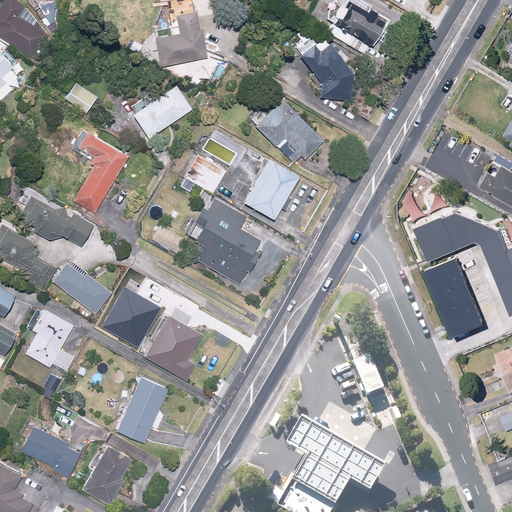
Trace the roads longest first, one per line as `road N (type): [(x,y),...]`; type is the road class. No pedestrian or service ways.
road 1 (primary): [(345,230),(180,511)]
road 2 (primary): [(476,0),(345,230)]
road 3 (unclassified): [(392,296),(485,511)]
